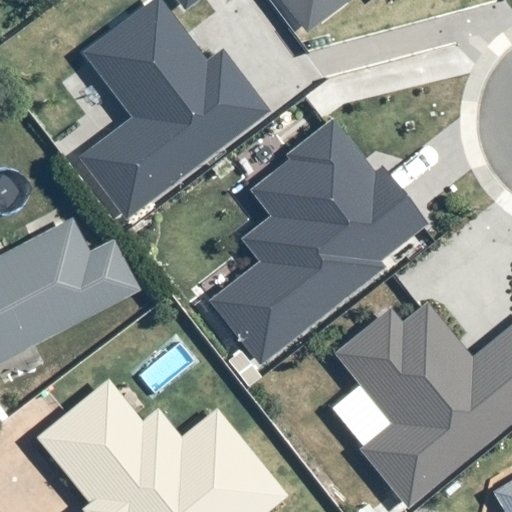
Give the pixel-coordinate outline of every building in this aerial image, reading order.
[(132,117),(80,155),(124,213),(264,109),(216,46),(202,56),(160,0),(145,0),(80,49),(132,117)] [(275,0),(302,34),(345,0),(378,0),(379,0),(275,0)] [(256,262),(207,301),(257,364),(430,228),(336,111),(242,185),(268,217),(238,240),(256,262)] [(0,362),(119,302),(94,248),(74,259),(57,228),(0,256),(0,362)] [(390,425),(359,450),(406,507),(511,420),(511,317),(468,353),(416,290),(334,357),(390,425)] [(99,385),(26,442),(82,511),(265,511),(276,504),(205,415),(160,455),(99,385)] [(511,511),(511,477),(488,492),(500,511),(511,511)]
